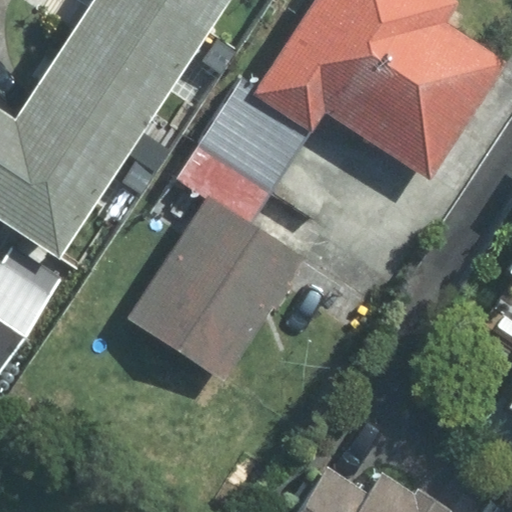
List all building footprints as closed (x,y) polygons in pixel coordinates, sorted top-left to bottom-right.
[(134,159),(231,13),(211,0),(98,0),(36,95),(134,159)] [(248,81),(183,179),(216,201),(138,319),(228,380),(307,262),(255,227),(332,111),(429,177),(505,61),(449,23),(461,6),(452,0),(328,0),(266,94),(248,81)] [(211,0),(231,13),(240,0),(211,0)] [(0,214),(69,259),(134,159),(36,95),(16,124),(0,112),(0,214)] [(511,240),(511,241),(511,373),(497,396),(511,406),(511,240)] [(0,338),(24,304),(0,287),(0,338)] [(334,471),(305,511),(441,511),(386,476),(372,497),(334,471)]
